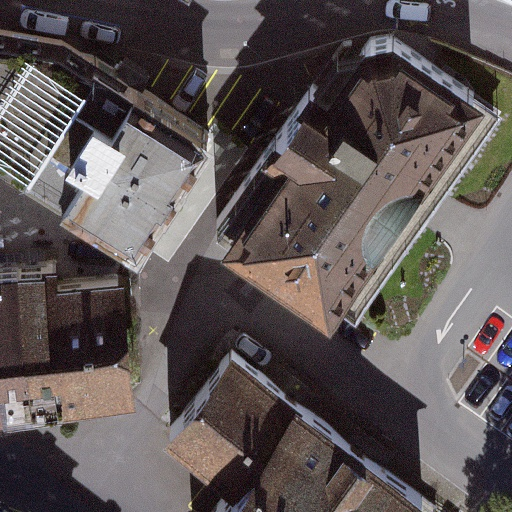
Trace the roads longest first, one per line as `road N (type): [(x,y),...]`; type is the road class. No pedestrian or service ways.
road 1 (residential): [(511,40),(372,15),(250,29),(64,0)]
road 2 (residential): [(226,285),(511,492)]
